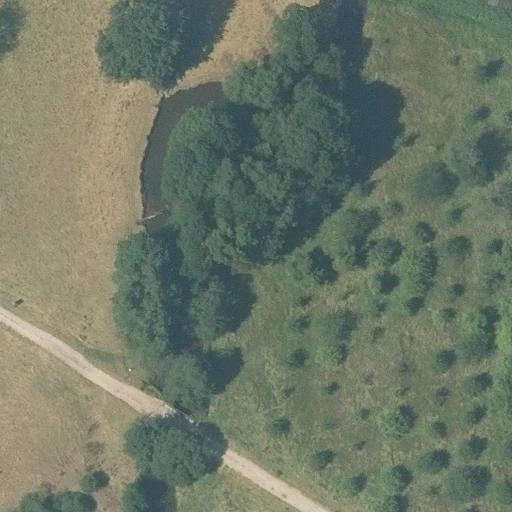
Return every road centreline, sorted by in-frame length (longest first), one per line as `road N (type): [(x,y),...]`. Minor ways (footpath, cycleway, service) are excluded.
road 1 (track): [(195,0),(174,68),(145,104),(128,151),(119,228),(132,394)]
road 2 (track): [(74,361),(320,511)]
